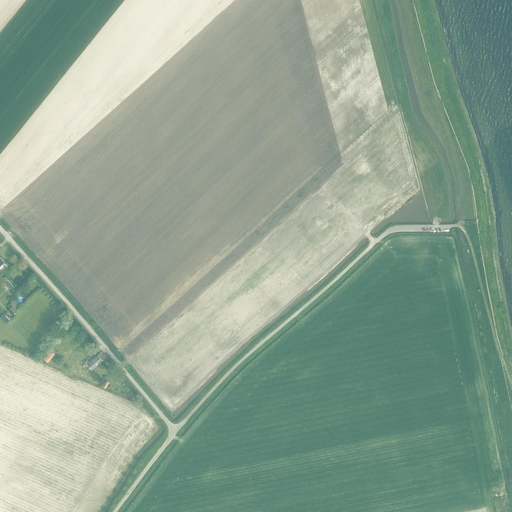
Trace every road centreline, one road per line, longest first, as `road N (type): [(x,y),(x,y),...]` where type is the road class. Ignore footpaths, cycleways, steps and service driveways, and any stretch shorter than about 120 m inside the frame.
road 1 (unclassified): [(174,431),(261,339),(394,226),(467,233),(511,378)]
road 2 (unclassified): [(174,431),(0,228)]
road 3 (track): [(406,215),(445,214),(445,182),(408,115),(380,0)]
